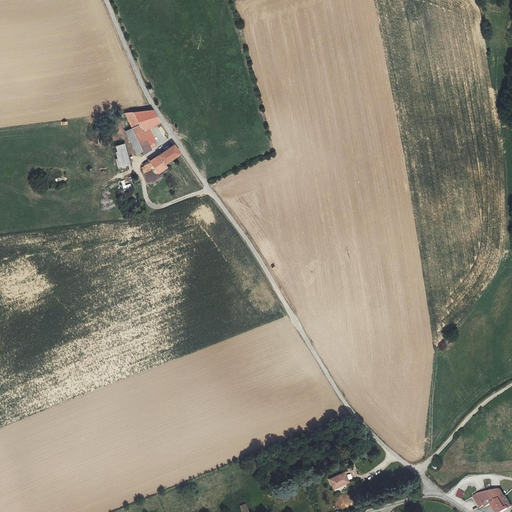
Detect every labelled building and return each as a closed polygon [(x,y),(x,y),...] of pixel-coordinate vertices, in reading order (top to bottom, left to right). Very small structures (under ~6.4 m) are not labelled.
[(152,109),(124,113),(131,127),(143,150),(144,154),(145,153),(144,152),(155,145),(155,144),(155,143),(155,142),(155,141),(148,127),(156,123),(158,127),(162,125),(152,109)] [(131,127),(126,131),(137,153),(143,150),(131,127)] [(130,168),(124,143),(112,146),(118,171),(130,168)] [(179,153),(173,144),(158,155),(149,161),(148,159),(147,159),(148,161),(152,169),(155,174),(158,172),(166,166),(165,165),(166,164),(165,163),(179,153)] [(148,161),(142,163),(144,166),(147,172),(152,169),(148,161)] [(149,181),(160,176),(158,172),(155,174),(152,169),(147,172),(144,173),(149,181)] [(131,184),(125,185),(124,180),(120,181),(123,190),(132,188),(131,184)] [(346,472),(330,478),(333,487),(342,484),(343,485),(351,483),(346,472)] [(500,511),(510,506),(500,489),(477,494),(485,504),(490,502),(497,511),(500,511)] [(459,490),(456,496),(462,499),(464,492),(459,490)]
